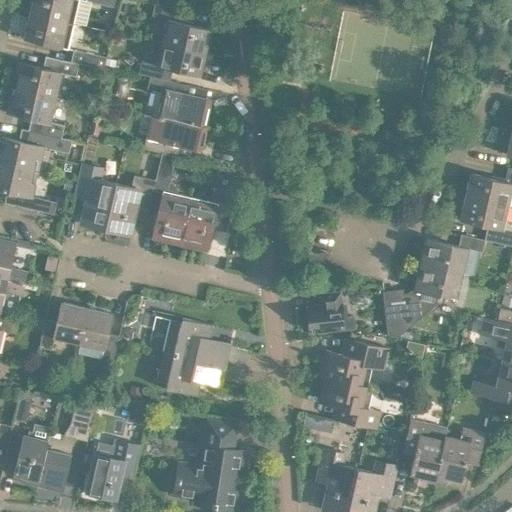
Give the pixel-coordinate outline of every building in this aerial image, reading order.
[(28,12),(28,13),(73,23),(73,22),(72,22),(77,0),(32,0),(29,12),(28,12)] [(162,42),(205,52),(210,28),(182,22),(185,10),(154,3),(151,15),(167,19),(162,42)] [(73,23),(28,13),(29,14),(24,37),(22,37),(22,38),(67,48),(67,47),(66,47),(72,24),(73,24),(73,23)] [(199,75),(205,52),(162,42),(157,65),(141,61),(138,73),(150,76),(169,80),(172,69),(199,75)] [(73,49),(70,61),(78,63),(102,69),(105,56),(73,49)] [(18,78),(16,88),(54,97),(60,72),(75,76),(78,63),(70,61),(45,56),(42,67),(18,62),(14,77),(18,78)] [(106,56),(104,65),(112,67),(114,59),(106,56)] [(183,83),(169,80),(150,76),(147,89),(161,92),(156,114),(204,125),(210,102),(180,95),(183,83)] [(28,129),(28,130),(60,137),(64,124),(49,121),(54,97),(16,88),(13,98),(9,97),(6,112),(30,118),(28,129)] [(199,149),(204,125),(156,114),(153,114),(148,137),(199,149)] [(91,119),(88,134),(96,136),(100,121),(91,119)] [(26,142),(0,136),(0,137),(0,162),(38,171),(43,146),(67,152),(70,139),(60,137),(28,130),(26,142)] [(159,160),(155,180),(152,190),(162,192),(152,237),(179,243),(190,197),(166,191),(173,163),(159,160)] [(32,196),(38,171),(0,162),(0,188),(14,192),(11,204),(53,213),(56,201),(32,196)] [(80,220),(105,226),(115,183),(99,179),(102,167),(81,162),(74,194),(85,196),(80,220)] [(219,166),(217,173),(233,177),(235,170),(219,166)] [(511,167),(507,167),(504,180),(470,172),(464,196),(507,206),(510,192),(511,192),(511,167)] [(190,197),(179,243),(206,249),(213,220),(227,224),(231,207),(226,206),(233,177),(217,173),(211,201),(190,197)] [(115,183),(105,226),(131,231),(136,208),(148,211),(152,190),(155,180),(133,175),(131,186),(115,183)] [(75,180),(65,177),(62,189),(72,191),(75,180)] [(511,230),(502,229),(507,206),(464,196),(459,219),(487,225),(484,239),(511,245),(511,230)] [(425,238),(419,263),(462,273),(467,248),(481,251),(484,239),(460,234),(458,245),(425,238)] [(0,277),(24,283),(27,271),(10,267),(16,242),(0,238),(0,277)] [(456,298),(462,273),(419,263),(412,292),(409,295),(403,294),(403,290),(382,293),(387,334),(397,336),(435,303),(437,294),(456,298)] [(22,294),(24,283),(0,277),(0,311),(5,291),(22,294)] [(503,293),(509,294),(511,292),(511,284),(505,283),(503,293)] [(309,331),(353,327),(353,316),(342,317),(339,291),(317,293),(319,306),(307,307),(308,311),(305,313),(306,320),(308,322),(309,331)] [(53,337),(78,342),(86,307),(61,301),(56,321),(45,318),(39,345),(50,348),(53,337)] [(112,363),(117,340),(118,335),(107,333),(111,313),(86,307),(78,342),(75,353),(100,360),(112,363)] [(511,310),(499,307),(496,320),(511,323),(511,310)] [(0,333),(1,330),(16,333),(18,321),(0,316),(0,333)] [(170,319),(167,332),(169,332),(164,350),(225,365),(231,338),(229,338),(228,345),(209,341),(203,339),(206,324),(213,326),(213,325),(181,317),(180,321),(170,319)] [(511,323),(496,320),(483,317),(479,332),(499,337),(497,345),(505,347),(502,360),(511,362),(511,323)] [(132,327),(125,331),(129,338),(136,334),(132,327)] [(366,386),(366,385),(371,366),(383,369),(388,348),(351,340),(348,355),(325,350),(319,374),(312,372),(312,374),(324,377),(325,376),(366,386)] [(225,365),(164,350),(160,369),(158,368),(155,381),(166,384),(165,388),(197,395),(197,394),(191,392),(194,377),(201,379),(219,383),(218,391),(219,391),(225,365)] [(511,362),(502,360),(496,385),(473,379),(470,392),(511,401),(511,362)] [(375,387),(366,385),(366,386),(325,376),(324,377),(319,401),(342,407),(339,419),(376,427),(380,410),(367,407),(372,388),(375,389),(375,387)] [(130,386),(128,396),(139,399),(141,388),(130,386)] [(13,419),(25,422),(31,395),(27,390),(18,399),(13,419)] [(70,423),(89,428),(95,404),(75,399),(70,423)] [(126,421),(144,425),(149,404),(131,399),(126,421)] [(146,424),(155,425),(157,412),(148,410),(146,424)] [(196,503),(231,508),(241,449),(232,448),(236,423),(203,418),(198,444),(205,445),(201,467),(178,463),(173,492),(197,496),(196,503)] [(444,439),(443,439),(429,436),(432,424),(409,419),(402,450),(414,453),(409,472),(421,475),(420,479),(434,482),(435,478),(444,439)] [(348,435),(351,424),(339,421),(338,428),(342,434),(348,435)] [(0,460),(2,461),(1,464),(3,465),(12,425),(0,422),(0,460)] [(444,435),(443,439),(444,439),(435,478),(445,481),(446,477),(461,480),(465,461),(477,463),(484,432),(462,427),(459,439),(444,435)] [(20,481),(37,485),(48,436),(47,436),(47,439),(22,433),(13,474),(21,476),(20,481)] [(48,436),(37,485),(62,491),(75,437),(63,434),(62,439),(48,436)] [(394,446),(402,448),(404,437),(396,436),(394,446)] [(132,476),(139,445),(114,439),(113,445),(98,442),(86,490),(89,491),(88,495),(111,500),(112,496),(115,497),(120,474),(132,476)] [(344,511),(345,510),(347,511),(357,468),(341,464),(344,453),(323,448),(315,481),(327,484),(322,505),(327,506),(326,511),(330,511),(344,511)] [(372,472),(357,468),(347,511),(349,511),(348,511),(373,511),(377,495),(389,498),(396,465),(375,460),(372,472)]
